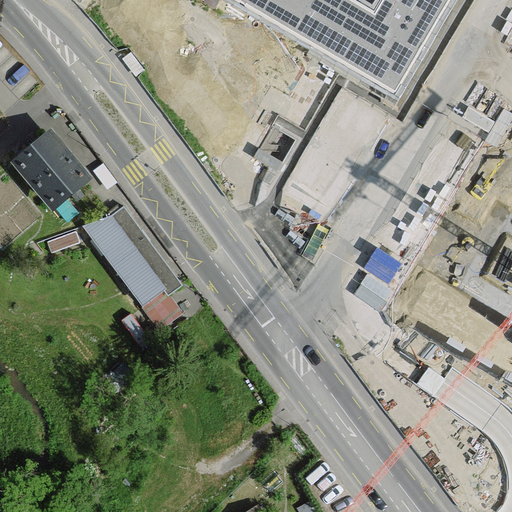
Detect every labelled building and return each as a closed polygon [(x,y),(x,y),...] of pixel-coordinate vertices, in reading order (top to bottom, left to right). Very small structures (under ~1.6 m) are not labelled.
[(224,0),(396,100),(454,0),(224,0)] [(172,103),(144,66),(136,71),(164,109),(172,103)] [(474,178),(511,200),(511,139),(500,133),(474,178)] [(86,179),(54,139),(22,165),(55,206),(86,179)] [(186,286),(126,206),(114,216),(84,226),(145,307),(147,305),(168,289),(173,296),(186,286)] [(511,233),(468,208),(406,312),(462,345),(492,294),(511,259),(511,233)] [(168,289),(147,305),(164,328),(185,313),(173,296),(168,289)] [(511,305),(492,294),(462,345),(511,374),(511,305)] [(59,358),(32,328),(18,342),(44,371),(59,358)] [(123,432),(107,417),(73,454),(90,468),(123,432)]
